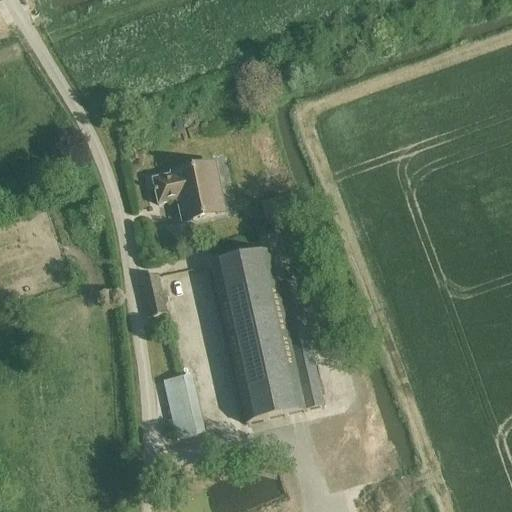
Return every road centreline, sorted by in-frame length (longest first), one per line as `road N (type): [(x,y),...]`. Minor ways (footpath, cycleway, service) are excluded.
road 1 (unclassified): [(155,511),(153,383),(111,181),(38,53)]
road 2 (track): [(175,0),(0,66)]
